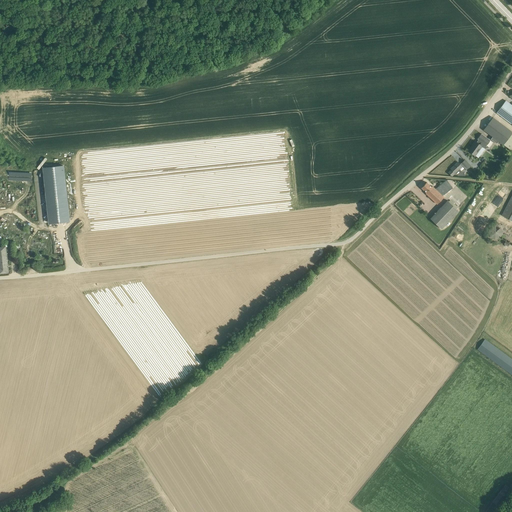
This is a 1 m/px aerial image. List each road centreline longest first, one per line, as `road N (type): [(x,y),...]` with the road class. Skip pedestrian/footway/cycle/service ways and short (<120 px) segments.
road 1 (unclassified): [(0,277),(340,246),(422,174)]
road 2 (unclassified): [(422,174),(464,137),(511,71)]
